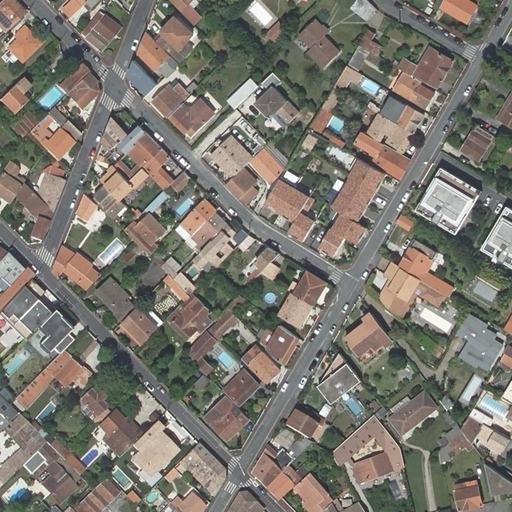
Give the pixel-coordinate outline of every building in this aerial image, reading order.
[(24,12),(11,0),(3,0),(0,3),(0,27),(3,31),(24,12)] [(73,0),(63,10),(71,18),(87,2),(89,0),(73,0)] [(89,0),(87,2),(93,8),(100,0),(89,0)] [(179,11),(194,25),(202,17),(188,2),(185,0),(171,0),(181,9),(179,11)] [(377,10),(367,0),(359,0),(354,8),(369,20),(377,10)] [(477,7),(465,0),(441,0),(438,6),(442,8),(467,23),(477,7)] [(120,29),(101,13),(83,35),(103,51),(120,29)] [(196,35),(178,18),(164,32),(165,33),(159,40),(182,62),(194,49),(188,43),(196,35)] [(321,51),(328,41),(325,38),(327,35),(322,29),(323,27),(317,20),(300,37),(313,50),(308,54),(313,60),(321,51)] [(275,42),(288,30),(280,22),(267,34),(275,42)] [(40,44),(23,26),(15,34),(18,37),(7,48),(8,49),(3,54),(9,59),(13,55),(21,62),(40,44)] [(325,26),(323,27),(322,29),(327,35),(331,32),(325,26)] [(375,34),(370,31),(360,46),(377,55),(382,46),(372,39),(375,34)] [(159,69),(171,57),(146,33),(138,54),(156,72),(159,69)] [(296,41),(308,54),(313,50),(300,37),(296,41)] [(340,54),(328,41),(321,51),(313,60),(323,70),(340,54)] [(406,72),(419,80),(420,78),(438,89),(454,61),(429,47),(417,67),(404,59),(398,68),(406,72)] [(160,70),(168,77),(168,78),(177,71),(175,68),(178,64),(171,57),(159,69),(160,70)] [(130,76),(149,96),(159,86),(135,62),(130,76)] [(89,73),(81,65),(58,87),(66,96),(67,94),(74,88),(87,75),(89,73)] [(420,85),(422,81),(419,80),(406,72),(395,90),(425,109),(435,93),(420,85)] [(96,84),(87,75),(74,88),(76,91),(70,98),(80,109),(97,92),(96,84)] [(19,80),(7,91),(0,98),(0,105),(10,116),(24,102),(24,101),(28,96),(28,93),(26,90),(27,88),(19,80)] [(173,86),(172,85),(153,102),(168,117),(198,88),(194,83),(186,90),(177,81),(173,86)] [(237,108),(255,91),(248,84),(230,100),(237,108)] [(511,86),(494,116),(498,118),(511,93),(511,86)] [(276,114),(288,102),(273,87),(255,105),(270,120),(276,114)] [(339,90),(334,87),(330,95),(335,97),(339,90)] [(76,91),(74,88),(67,94),(70,98),(76,91)] [(511,93),(498,118),(511,126),(511,93)] [(332,100),(328,98),(322,107),(326,110),(332,100)] [(392,121),(413,134),(423,117),(406,107),(403,113),(397,109),(400,103),(390,98),(382,111),(367,102),(365,105),(368,107),(376,112),(380,114),(392,121)] [(185,105),(171,119),(186,133),(187,132),(191,128),(196,132),(214,114),(200,100),(191,109),(189,107),(188,107),(185,105)] [(288,126),(299,114),(288,102),(276,114),(288,126)] [(406,107),(400,103),(397,109),(403,113),(406,107)] [(326,110),(322,107),(317,116),(309,129),(318,134),(319,131),(318,130),(323,121),(326,122),(331,113),(326,110)] [(36,120),(26,110),(12,124),(23,135),(30,129),(28,128),(36,120)] [(52,110),(46,115),(78,146),(81,139),(52,110)] [(403,151),(413,134),(392,121),(380,114),(376,112),(363,132),(375,139),(381,130),(386,132),(382,139),(398,149),(402,151),(403,151)] [(130,137),(112,119),(103,142),(111,150),(118,142),(122,145),(130,137)] [(37,124),(34,127),(46,138),(45,139),(49,143),(52,140),(37,124)] [(72,142),(54,126),(51,130),(56,135),(52,140),(49,143),(45,139),(46,138),(34,127),(28,133),(35,140),(40,145),(45,150),(55,160),(60,155),(72,142)] [(478,126),(464,151),(481,161),(491,143),(499,147),(502,142),(494,138),(495,136),(478,126)] [(162,149),(140,127),(134,133),(140,140),(137,144),(128,152),(143,168),(162,149)] [(191,128),(187,132),(192,136),(196,132),(191,128)] [(321,137),(342,149),(346,143),(325,131),(321,137)] [(378,143),(379,141),(375,139),(363,132),(357,142),(373,151),(373,152),(378,155),(373,163),(400,179),(410,161),(378,143)] [(35,140),(28,133),(25,137),(31,143),(35,140)] [(140,140),(134,133),(130,137),(137,144),(140,140)] [(212,154),(235,177),(244,168),(249,164),(255,157),(232,134),(212,154)] [(272,144),(266,149),(284,168),(289,162),(272,144)] [(170,157),(162,149),(143,168),(152,177),(165,190),(171,184),(174,181),(161,166),(170,157)] [(266,149),(253,161),(258,166),(272,181),(280,172),(284,168),(266,149)] [(338,174),(344,159),(327,151),(320,166),(338,174)] [(386,176),(358,160),(331,208),(343,215),(334,232),(331,230),(320,250),(335,259),(347,239),(359,246),(368,229),(359,224),(386,176)] [(253,170),(258,166),(253,161),(249,165),(253,170)] [(16,167),(8,162),(0,173),(0,193),(0,194),(3,196),(0,199),(8,204),(14,196),(22,183),(23,182),(14,176),(16,172),(16,167)] [(129,182),(135,176),(124,164),(118,171),(129,182)] [(152,177),(143,168),(139,172),(149,181),(150,180),(152,177)] [(235,177),(227,184),(249,206),(251,204),(249,201),(259,192),(253,185),(257,181),(250,173),(244,168),(235,177)] [(483,191),(442,168),(417,211),(457,234),(483,191)] [(184,171),(174,181),(171,184),(179,193),(192,179),(184,171)] [(51,213),(64,180),(45,173),(36,197),(51,213)] [(109,190),(113,186),(115,184),(105,175),(100,181),(104,186),(109,190)] [(297,188),(281,179),(265,208),(296,225),(290,235),(304,243),(316,223),(301,215),(309,200),(295,191),(297,188)] [(150,180),(149,181),(128,202),(139,214),(162,191),(150,180)] [(33,194),(22,183),(14,196),(33,216),(37,217),(30,237),(40,242),(51,213),(36,197),(33,194)] [(106,212),(118,223),(121,220),(115,214),(124,205),(118,199),(109,190),(104,186),(94,196),(108,210),(106,212)] [(109,190),(118,199),(122,195),(113,186),(109,190)] [(86,223),(101,207),(87,192),(77,215),(86,223)] [(161,204),(156,199),(148,207),(153,212),(161,204)] [(202,226),(215,212),(216,211),(204,200),(181,224),(186,230),(191,225),(197,231),(202,226)] [(511,208),(509,206),(483,249),(511,266),(511,208)] [(205,248),(228,225),(215,212),(202,226),(211,235),(202,244),(205,248)] [(155,253),(160,247),(157,244),(168,233),(150,215),(136,229),(131,224),(125,230),(137,243),(151,257),(155,253)] [(414,223),(403,216),(398,223),(409,231),(414,223)] [(191,225),(186,230),(193,235),(197,231),(191,225)] [(235,233),(228,225),(205,248),(210,252),(213,255),(214,254),(226,242),(226,241),(235,233)] [(193,235),(202,244),(211,235),(202,226),(197,231),(193,235)] [(249,235),(244,231),(235,240),(240,244),(249,235)] [(249,235),(240,244),(238,246),(244,252),(256,239),(249,235)] [(230,246),(226,242),(214,254),(219,259),(230,246)] [(413,247),(401,268),(404,269),(421,280),(425,281),(436,288),(445,294),(447,295),(452,298),(457,290),(430,273),(428,276),(424,274),(431,263),(434,265),(437,261),(435,260),(439,253),(419,242),(415,248),(413,247)] [(88,291),(101,275),(92,268),(94,266),(78,252),(76,255),(62,244),(54,266),(54,272),(58,275),(62,270),(88,291)] [(194,259),(199,264),(210,252),(205,248),(194,259)] [(251,277),(254,280),(260,273),(269,265),(269,264),(271,263),(279,254),(269,248),(258,260),(264,266),(259,272),(257,270),(251,277)] [(24,270),(6,253),(0,260),(0,279),(8,286),(24,270)] [(166,264),(155,253),(151,257),(162,267),(166,264)] [(194,259),(190,263),(195,268),(199,264),(194,259)] [(260,273),(270,279),(273,281),(281,268),(271,263),(269,264),(269,265),(260,273)] [(396,281),(383,302),(400,317),(404,309),(409,311),(415,301),(413,300),(419,289),(424,291),(425,295),(435,301),(442,299),(445,294),(436,288),(425,281),(421,280),(404,269),(401,268),(394,263),(387,276),(392,279),(396,281)] [(430,273),(434,265),(431,263),(424,274),(428,276),(430,273)] [(8,286),(0,295),(3,297),(0,299),(0,310),(23,286),(30,278),(31,279),(34,276),(26,267),(24,270),(8,286)] [(296,295),(315,306),(327,284),(309,272),(296,295)] [(191,297),(187,292),(174,279),(170,275),(149,295),(154,300),(170,284),(187,301),(191,297)] [(187,292),(192,288),(178,275),(174,279),(187,292)] [(124,320),(136,308),(129,301),(132,299),(111,279),(98,292),(118,312),(117,314),(124,320)] [(392,279),(380,300),(383,302),(396,281),(392,279)] [(478,281),(473,291),(492,301),(497,292),(478,281)] [(195,291),(201,284),(198,282),(192,288),(195,291)] [(52,313),(25,285),(0,312),(0,314),(25,340),(38,327),(52,313)] [(195,291),(192,288),(187,292),(191,297),(187,301),(184,304),(183,303),(168,317),(172,322),(190,340),(199,331),(197,329),(209,316),(214,312),(195,292),(195,291)] [(413,300),(415,301),(419,294),(440,307),(447,295),(445,294),(442,299),(435,301),(425,295),(424,291),(419,289),(413,300)] [(251,301),(242,293),(235,300),(241,306),(245,308),(251,301)] [(296,295),(294,294),(281,316),(302,329),(315,306),(296,295)] [(235,313),(241,306),(235,300),(229,306),(231,309),(235,313)] [(158,327),(137,306),(136,308),(124,320),(145,342),(152,335),(151,334),(158,327)] [(239,318),(231,309),(213,329),(221,337),(239,318)] [(404,309),(400,317),(402,319),(404,320),(409,311),(404,309)] [(60,317),(54,311),(52,313),(38,327),(46,336),(38,344),(47,353),(53,347),(59,354),(74,339),(68,333),(74,328),(67,321),(64,324),(58,319),(60,317)] [(489,324),(468,312),(456,332),(469,340),(459,357),(478,368),(479,365),(492,373),(508,346),(496,339),(499,335),(487,328),(489,324)] [(214,321),(209,316),(197,329),(199,331),(202,334),(210,326),(214,321)] [(387,351),(396,344),(388,333),(375,316),(366,323),(368,326),(348,342),(361,359),(374,349),(377,353),(385,347),(387,351)] [(168,317),(158,327),(163,331),(172,322),(168,317)] [(295,338),(281,326),(276,335),(269,330),(262,341),(281,361),(295,338)] [(213,329),(212,328),(208,333),(217,342),(220,346),(225,341),(221,337),(213,329)] [(197,362),(195,364),(204,373),(207,376),(213,369),(201,357),(217,342),(208,333),(189,353),(197,362)] [(421,333),(416,341),(432,351),(437,342),(421,333)] [(213,354),(229,370),(239,359),(223,343),(213,354)] [(257,345),(252,351),(258,357),(263,352),(257,345)] [(243,360),(249,366),(251,365),(267,383),(281,371),(263,352),(258,357),(252,351),(243,360)] [(59,354),(15,397),(18,400),(53,366),(52,365),(63,354),(61,352),(59,354)] [(334,406),(364,383),(342,355),(340,353),(326,368),(331,376),(318,387),(334,406)] [(84,376),(63,354),(52,365),(53,366),(57,370),(68,381),(73,386),(84,376)] [(64,385),(68,381),(57,370),(54,374),(64,385)] [(240,406),(259,387),(244,371),(225,390),(240,406)] [(328,371),(318,387),(331,376),(328,371)] [(201,387),(209,378),(207,376),(204,373),(195,382),(201,387)] [(78,391),(89,380),(84,376),(73,386),(78,391)] [(99,424),(107,416),(102,411),(103,410),(98,404),(101,400),(96,395),(92,399),(86,393),(77,401),(93,417),(90,421),(96,427),(99,424)] [(0,429),(17,413),(8,404),(0,396),(0,429)] [(425,396),(391,423),(404,439),(437,411),(425,396)] [(243,424),(249,419),(241,411),(227,397),(205,418),(228,441),(244,425),(243,424)] [(73,405),(90,421),(93,417),(77,401),(73,405)] [(285,427),(305,441),(315,427),(320,429),(325,422),(306,410),(301,417),(294,413),(285,427)] [(21,412),(19,415),(36,431),(40,427),(27,414),(25,415),(21,412)] [(107,416),(99,424),(103,427),(108,432),(104,436),(121,452),(135,440),(118,422),(110,414),(107,416)] [(36,431),(19,415),(9,425),(26,442),(23,446),(11,457),(13,459),(0,471),(0,475),(5,481),(20,466),(32,454),(37,450),(46,441),(36,431)] [(470,416),(462,428),(464,432),(471,440),(474,433),(477,429),(481,431),(478,435),(489,442),(486,448),(497,455),(501,449),(508,437),(496,430),(491,428),(470,416)] [(368,445),(384,431),(373,418),(357,433),(368,445)] [(121,419),(118,422),(135,440),(138,436),(121,419)] [(103,427),(99,424),(96,427),(94,429),(97,433),(103,427)] [(26,442),(9,425),(5,428),(23,446),(26,442)] [(445,437),(449,443),(450,442),(464,432),(462,428),(460,426),(445,437)] [(52,439),(40,427),(36,431),(46,441),(48,443),(52,439)] [(176,450),(159,432),(134,457),(151,474),(176,450)] [(464,432),(450,442),(456,450),(471,440),(464,432)] [(53,438),(52,439),(48,443),(52,447),(63,459),(69,453),(53,438)] [(48,443),(46,441),(37,450),(43,456),(51,464),(46,469),(52,475),(43,484),(61,502),(78,485),(68,476),(74,471),(51,448),(52,447),(48,443)] [(223,470),(197,442),(179,461),(182,463),(187,459),(202,474),(197,478),(213,495),(223,479),(223,470)] [(252,474),(279,501),(287,494),(290,491),(295,486),(291,481),(282,473),(271,461),(277,453),(268,446),(252,474)] [(38,461),(43,456),(37,450),(32,454),(38,461)] [(63,459),(73,468),(78,462),(69,453),(63,459)] [(291,465),(277,453),(271,461),(282,473),(291,465)] [(386,454),(354,466),(353,470),(358,485),(395,471),(389,455),(386,454)] [(187,459),(182,463),(197,478),(202,474),(187,459)] [(511,479),(493,466),(487,461),(493,496),(511,491),(511,479)] [(173,467),(164,477),(169,482),(178,472),(173,467)] [(295,486),(304,479),(310,474),(305,468),(291,481),(295,486)] [(96,511),(118,491),(106,477),(74,509),(77,511),(96,511)] [(322,511),(328,507),(329,506),(304,479),(295,486),(290,491),(304,506),(301,509),(304,511),(322,511)] [(454,486),(458,511),(481,507),(476,482),(473,482),(474,487),(458,489),(457,485),(454,486)] [(290,491),(287,494),(301,509),(304,506),(290,491)] [(177,498),(171,504),(176,509),(179,511),(198,511),(204,507),(192,493),(182,503),(177,498)] [(257,511),(261,508),(246,493),(239,493),(227,511),(257,511)]
